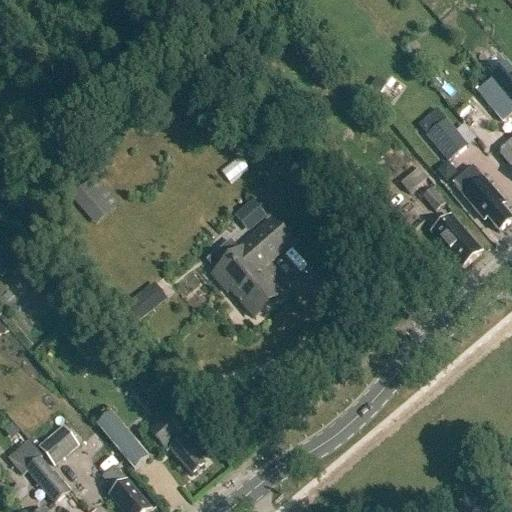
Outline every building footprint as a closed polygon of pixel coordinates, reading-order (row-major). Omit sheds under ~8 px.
[(511,68),(508,64),(493,77),(511,99),(511,68)] [(511,120),(511,110),(501,98),(487,109),(502,128),(511,120)] [(444,124),(435,112),(416,128),(426,140),(425,140),(446,167),(467,150),(445,123),(444,124)] [(511,143),(511,145),(500,156),(509,167),(508,167),(511,172),(511,143)] [(419,168),(400,184),(409,194),(411,192),(418,201),(421,199),(433,191),(436,188),(419,168)] [(482,215),(499,235),(511,224),(511,222),(501,210),(505,206),(473,169),(453,186),(463,199),(479,218),(482,215)] [(117,207),(93,179),(69,199),(93,227),(117,207)] [(433,191),(421,199),(434,214),(445,205),(433,191)] [(252,230),(264,219),(250,203),(238,214),(252,230)] [(433,235),(462,270),(480,255),(450,220),(433,235)] [(247,242),(251,246),(213,278),(229,296),(231,293),(254,321),(281,298),(268,283),(256,270),(287,244),(269,223),(247,242)] [(19,297),(36,293),(33,282),(16,285),(19,297)] [(123,309),(135,325),(150,313),(138,297),(123,309)] [(134,384),(144,396),(158,384),(147,372),(134,384)] [(135,472),(148,461),(111,416),(97,428),(135,472)] [(167,455),(170,453),(188,438),(170,417),(149,434),(167,455)] [(64,430),(39,451),(53,468),(78,447),(64,430)] [(188,438),(170,453),(192,478),(205,468),(201,463),(206,459),(188,438)] [(72,497),(43,462),(29,474),(58,509),(72,497)] [(121,508),(123,511),(147,511),(139,502),(142,500),(116,470),(104,481),(115,494),(110,499),(119,508),(121,508)]
